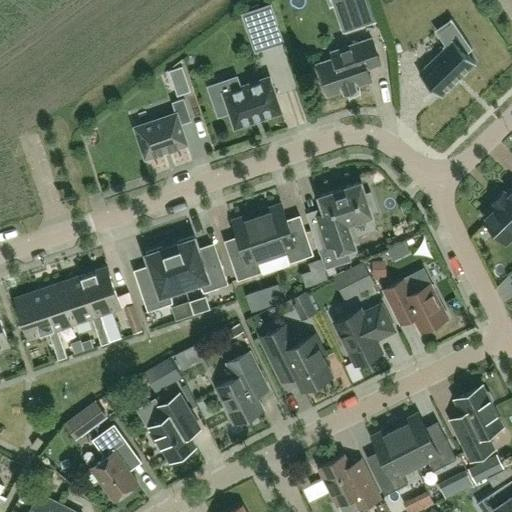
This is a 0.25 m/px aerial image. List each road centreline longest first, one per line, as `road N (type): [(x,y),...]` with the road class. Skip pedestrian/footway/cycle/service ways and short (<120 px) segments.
road 1 (unclassified): [(0,253),(351,137),(385,146),(436,188)]
road 2 (residential): [(265,457),(503,338)]
road 3 (residential): [(503,338),(436,188)]
